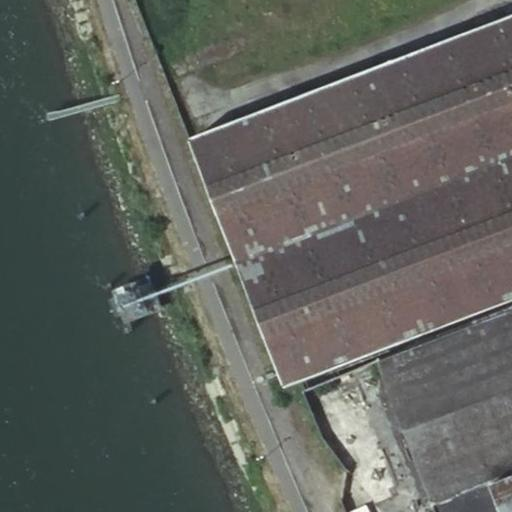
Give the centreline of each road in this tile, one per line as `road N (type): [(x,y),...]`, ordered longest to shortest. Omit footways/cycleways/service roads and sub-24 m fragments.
road 1 (unclassified): [(220,267),(324,511)]
road 2 (unclassified): [(152,88),(220,267)]
